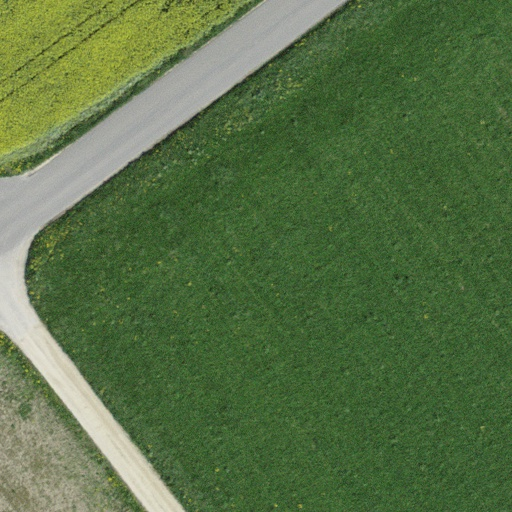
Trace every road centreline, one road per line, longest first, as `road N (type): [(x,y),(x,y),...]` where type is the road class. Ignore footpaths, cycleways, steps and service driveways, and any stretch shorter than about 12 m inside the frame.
road 1 (tertiary): [(303,0),(0,227)]
road 2 (track): [(166,511),(0,293)]
